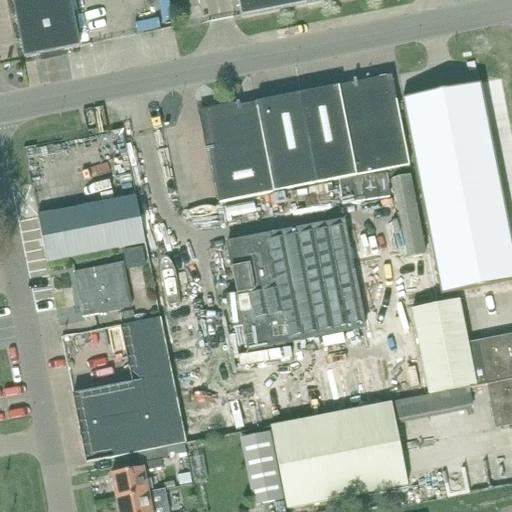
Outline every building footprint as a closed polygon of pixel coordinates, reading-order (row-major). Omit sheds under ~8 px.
[(13,0),(25,58),(80,47),(70,0),(13,0)] [(238,0),(242,17),(328,0),(238,0)] [(367,176),(409,168),(391,77),(367,82),(356,84),(356,82),(353,83),(355,89),(339,92),(338,87),(299,95),(317,185),(367,176)] [(511,282),(511,242),(481,85),(402,100),(441,297),(511,282)] [(219,205),(317,185),(299,95),(255,104),(256,108),(240,111),(239,105),(237,105),(237,108),(213,112),(203,126),(208,150),(206,150),(206,152),(208,152),(219,205)] [(408,258),(425,255),(409,175),(392,179),(408,258)] [(47,264),(145,245),(136,197),(37,217),(47,264)] [(248,352),(364,329),(343,221),(227,244),(241,314),(231,316),(233,330),(243,328),(248,352)] [(84,318),(131,308),(123,265),(75,275),(84,318)] [(511,337),(468,346),(459,301),(412,310),(428,396),(487,384),(488,385),(511,380),(511,337)] [(185,445),(160,324),(159,320),(135,325),(132,312),(120,315),(122,327),(120,328),(129,372),(142,382),(73,396),(86,465),(137,455),(139,466),(167,461),(165,449),(185,445)] [(511,380),(488,385),(487,385),(487,387),(488,387),(496,428),(511,425),(511,380)] [(407,487),(398,440),(391,404),(272,428),(287,510),(406,487),(407,487)] [(270,433),(241,439),(254,507),(283,501),(270,433)] [(116,501),(148,494),(143,469),(111,475),(116,501)] [(118,511),(167,511),(163,491),(148,494),(116,501),(118,511)]
